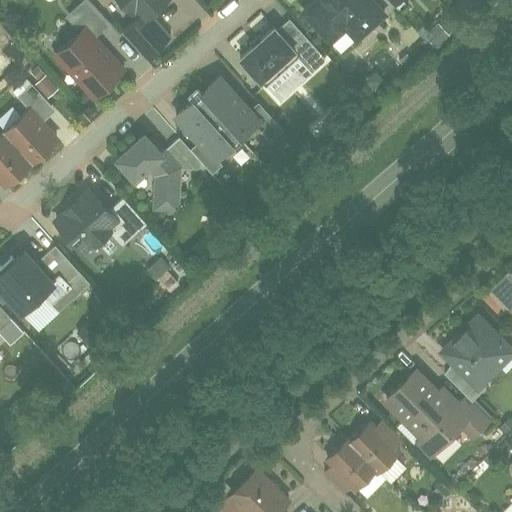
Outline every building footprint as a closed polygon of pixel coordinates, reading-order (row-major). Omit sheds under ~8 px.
[(120,26),(147,56),(170,36),(150,14),(165,0),(122,0),(134,13),(120,26)] [(307,0),(297,9),(327,42),(343,28),(354,40),(386,11),(376,0),(307,0)] [(51,52),(92,98),(125,68),(84,22),(51,52)] [(270,22),(236,54),(264,85),(298,52),(270,22)] [(220,70),(196,92),(237,138),(262,117),(220,70)] [(196,92),(171,113),(213,160),(237,138),(196,92)] [(0,126),(0,127),(30,163),(56,141),(26,105),(0,126)] [(0,180),(4,185),(30,163),(0,127),(0,180)] [(138,129),(109,155),(133,180),(145,169),(152,177),(150,208),(176,209),(178,164),(173,158),(166,150),(161,154),(138,129)] [(120,221),(87,184),(50,216),(83,254),(120,221)] [(54,278),(19,242),(0,260),(0,289),(20,311),(54,278)] [(162,257),(150,268),(172,290),(184,279),(162,257)] [(511,351),(511,343),(474,308),(435,349),(477,388),(511,351)] [(93,317),(80,330),(105,356),(119,343),(93,317)] [(416,363),(380,397),(430,448),(465,414),(416,363)] [(330,459),(322,468),(344,490),(371,463),(376,468),(398,445),(370,417),(349,437),(344,433),(324,453),(330,459)] [(269,511),(287,495),(254,462),(224,493),(242,511),(269,511)]
